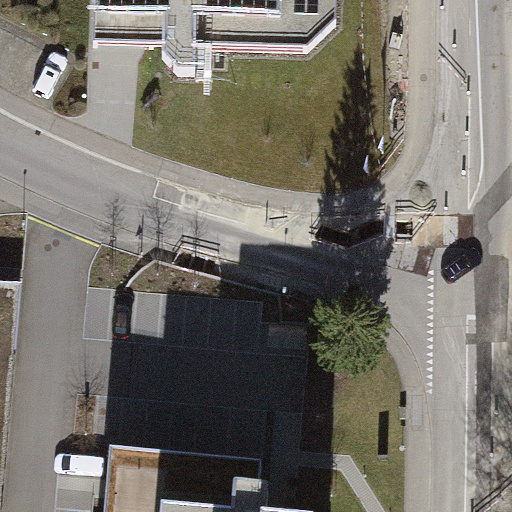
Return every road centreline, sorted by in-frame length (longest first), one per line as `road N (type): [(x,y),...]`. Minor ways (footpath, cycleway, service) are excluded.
road 1 (residential): [(464,273),(110,215),(0,164)]
road 2 (secondary): [(464,273),(468,0)]
road 3 (secondary): [(459,511),(464,273)]
road 4 (unknown): [(87,366),(274,387)]
road 5 (unknown): [(110,215),(87,366)]
road 6 (unknown): [(87,366),(80,511)]
